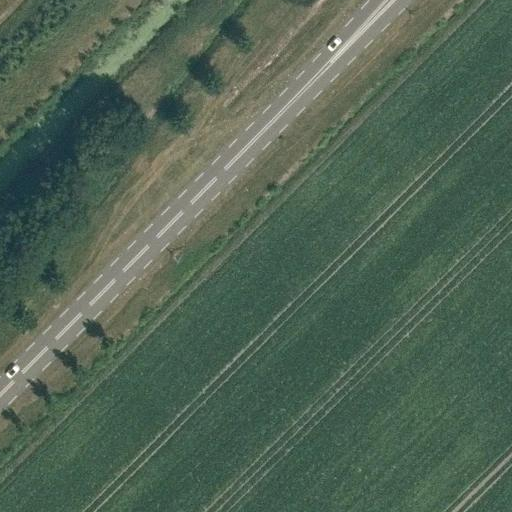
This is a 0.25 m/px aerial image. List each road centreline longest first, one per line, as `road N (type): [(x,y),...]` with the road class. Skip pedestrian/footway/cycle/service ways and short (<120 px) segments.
road 1 (primary): [(0,394),(243,151)]
road 2 (primary): [(243,151),(261,143),(405,0)]
road 3 (primary): [(377,0),(252,130),(243,151)]
